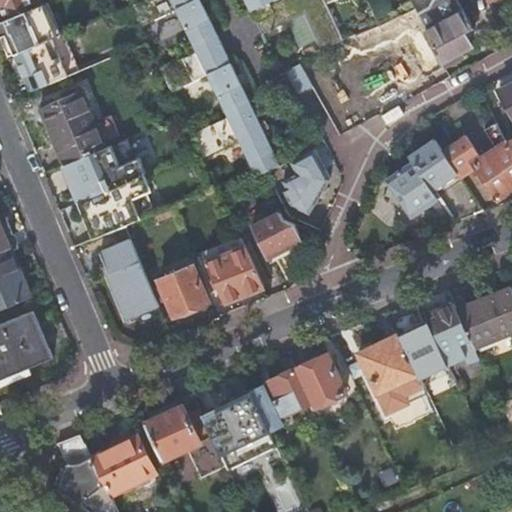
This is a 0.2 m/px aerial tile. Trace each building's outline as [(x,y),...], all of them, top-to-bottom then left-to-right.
[(0,0),(0,5),(7,21),(36,9),(31,0),(0,0)] [(115,0),(120,11),(130,7),(129,4),(127,0),(115,0)] [(232,95),(245,89),(204,0),(137,0),(129,4),(130,7),(141,27),(180,8),(199,52),(161,70),(173,94),(210,75),(221,100),(232,95)] [(246,0),(264,35),(271,31),(256,0),(246,0)] [(328,5),(338,0),(277,0),(276,0),(256,0),(271,31),(306,16),(323,53),(346,43),(328,5)] [(421,8),(415,11),(421,21),(426,18),(421,8)] [(49,41),(36,9),(7,21),(0,24),(0,37),(1,37),(10,57),(15,55),(49,41)] [(421,21),(415,11),(381,26),(357,37),(364,50),(388,39),(389,42),(423,26),(421,21)] [(465,12),(427,33),(428,33),(445,67),(466,56),(463,52),(467,52),(469,51),(470,49),(472,47),(472,44),(472,42),(468,33),(474,29),(465,12)] [(445,67),(428,33),(423,36),(421,31),(409,37),(411,42),(410,43),(428,77),(435,73),(440,83),(451,77),(445,67)] [(67,73),(53,39),(49,41),(15,55),(29,89),(67,73)] [(428,77),(410,43),(404,46),(422,80),(428,77)] [(383,58),(379,49),(366,55),(371,64),(383,58)] [(314,88),(300,64),(288,69),(285,71),(299,96),(314,88)] [(511,85),(499,92),(511,115),(511,85)] [(263,178),(282,168),(245,89),(232,95),(221,100),(230,119),(206,130),(208,134),(218,154),(242,143),(259,180),(263,178)] [(65,165),(106,147),(82,90),(41,107),(65,165)] [(511,139),(507,142),(497,123),(485,130),(497,148),(478,161),(464,141),(445,153),(459,174),(463,179),(476,169),(499,201),(511,192),(511,139)] [(205,160),(218,154),(208,134),(206,130),(194,137),(200,150),(205,160)] [(315,150),(326,144),(320,134),(310,140),(315,150)] [(106,147),(65,165),(81,202),(136,179),(135,178),(144,174),(146,173),(139,158),(136,160),(134,155),(126,139),(106,147)] [(445,153),(435,139),(411,155),(415,160),(389,179),(415,217),(433,205),(427,196),(459,174),(445,153)] [(148,149),(134,155),(136,160),(139,158),(150,154),(148,149)] [(311,170),(306,161),(288,171),(302,197),(330,183),(321,165),(311,170)] [(151,190),(144,174),(135,178),(136,179),(81,202),(79,203),(83,215),(89,212),(99,238),(115,231),(127,226),(140,220),(153,215),(155,214),(146,193),(151,190)] [(156,223),(176,215),(173,207),(155,214),(153,215),(156,223)] [(99,238),(89,212),(83,215),(94,240),(99,238)] [(304,241),(296,225),(284,219),(281,214),(253,227),(268,259),(304,241)] [(13,251),(0,219),(0,257),(13,252),(13,251)] [(115,231),(121,246),(133,241),(127,226),(115,231)] [(161,308),(133,241),(121,246),(101,254),(110,276),(109,276),(128,321),(161,308)] [(268,259),(271,264),(307,246),(304,241),(268,259)] [(225,303),(266,288),(247,247),(206,263),(225,303)] [(13,252),(0,257),(0,310),(32,297),(13,252)] [(209,302),(195,266),(161,280),(176,316),(209,302)] [(472,341),(476,349),(511,334),(511,288),(457,309),(472,341)] [(472,341),(457,309),(455,304),(436,313),(438,317),(428,321),(444,356),(449,367),(468,358),(462,346),(472,341)] [(0,381),(56,359),(36,312),(0,326),(0,381)] [(439,357),(444,356),(428,321),(418,326),(412,314),(394,322),(400,335),(413,362),(437,352),(439,357)] [(378,393),(418,374),(413,362),(400,335),(360,353),(378,393)] [(313,404),(315,409),(346,395),(328,355),(324,354),(315,358),(313,362),(297,370),(313,404)] [(313,404),(297,370),(292,369),(283,373),(282,377),(252,391),(254,395),(268,424),(313,404)] [(203,416),(223,456),(272,433),(268,424),(254,395),(220,412),(219,408),(203,416)] [(511,401),(502,406),(505,411),(511,407),(511,401)] [(148,424),(165,460),(202,442),(185,407),(180,409),(179,406),(172,410),(173,411),(162,417),(162,415),(156,417),(157,420),(148,424)] [(499,428),(511,423),(505,411),(502,406),(491,410),(499,428)] [(139,436),(92,459),(111,498),(157,474),(139,436)] [(214,449),(195,460),(204,476),(224,465),(214,449)] [(235,477),(262,468),(257,452),(230,462),(235,477)] [(97,511),(101,511),(115,506),(111,498),(92,459),(81,464),(68,465),(61,489),(81,506),(86,502),(97,511)] [(379,501),(393,495),(388,482),(374,488),(379,501)] [(281,511),(292,511),(297,511),(290,484),(276,488),(281,511)]
